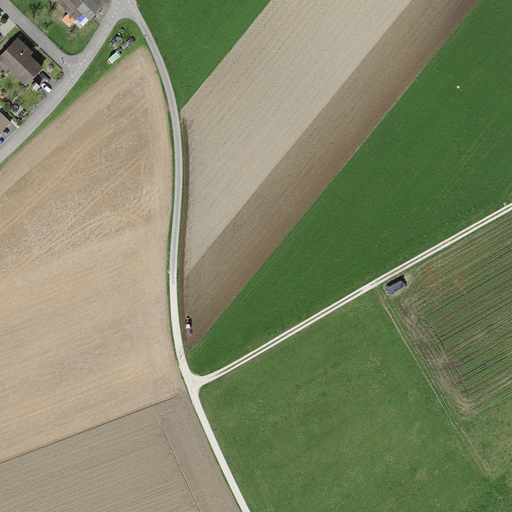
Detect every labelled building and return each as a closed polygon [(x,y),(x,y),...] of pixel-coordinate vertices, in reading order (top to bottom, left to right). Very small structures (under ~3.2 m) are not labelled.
[(57,0),(56,1),(70,15),(85,0),(57,0)] [(85,0),(70,15),(76,21),(82,14),(89,21),(109,1),(107,0),(85,0)] [(31,52),(17,39),(1,55),(11,65),(9,67),(26,83),(41,68),(28,55),(31,52)] [(36,82),(31,86),(35,90),(39,85),(36,82)] [(11,122),(0,112),(0,131),(1,132),(11,122)]
